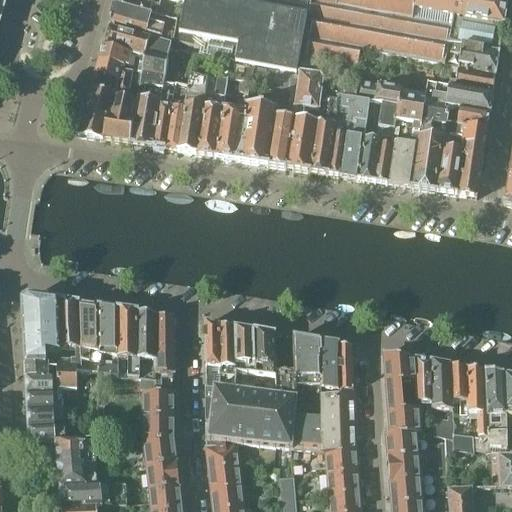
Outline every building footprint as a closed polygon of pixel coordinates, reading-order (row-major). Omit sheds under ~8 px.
[(182,8),(155,0),(116,0),(114,7),(115,7),(149,17),(151,11),(168,15),(167,22),(177,25),(182,8)] [(183,0),(182,8),(177,25),(181,26),(179,33),(176,44),(199,50),(197,58),(220,64),(218,75),(228,77),(227,84),(249,88),(291,94),(295,95),(301,61),(310,0),(183,0)] [(310,0),(301,61),(321,66),(356,72),(359,53),(451,70),(455,45),(460,19),(412,10),(411,19),(336,7),(337,4),(337,0),(310,0)] [(337,0),(337,4),(336,7),(411,19),(412,10),(414,0),(337,0)] [(414,0),(412,10),(460,19),(503,27),(507,1),(503,0),(414,0)] [(181,26),(177,25),(167,22),(149,17),(115,7),(114,10),(111,13),(110,19),(111,22),(110,26),(119,28),(162,41),(176,44),(179,33),(181,26)] [(460,19),(455,45),(459,46),(458,49),(498,56),(503,27),(460,19)] [(143,60),(149,40),(119,33),(108,30),(103,50),(143,60)] [(139,72),(138,76),(142,77),(141,85),(137,107),(130,148),(152,152),(163,86),(168,63),(167,62),(171,47),(151,41),(149,40),(143,60),(139,72)] [(455,45),(451,70),(457,71),(461,73),(494,79),(498,56),(458,49),(459,46),(455,45)] [(140,60),(137,72),(139,72),(143,60),(103,50),(99,65),(128,70),(131,58),(140,60)] [(295,95),(284,172),(309,176),(320,106),(338,109),(339,103),(354,105),(356,93),(322,88),(323,85),(324,85),(324,83),(320,77),(321,66),(301,61),(295,95)] [(119,73),(138,76),(139,72),(137,72),(136,75),(127,74),(128,70),(99,65),(95,78),(112,82),(117,84),(119,73)] [(448,89),(448,91),(449,91),(451,91),(492,98),(494,79),(461,73),(457,71),(451,70),(450,74),(456,76),(456,82),(449,81),(448,89)] [(119,73),(117,84),(102,144),(130,148),(137,107),(141,85),(142,77),(138,76),(119,73)] [(224,97),(227,84),(228,77),(218,75),(217,82),(214,98),(215,101),(213,112),(208,111),(207,112),(203,111),(196,158),(215,161),(222,112),(224,97)] [(107,96),(112,82),(95,78),(91,94),(107,96)] [(214,98),(217,82),(207,80),(207,85),(203,111),(207,112),(208,111),(213,112),(215,101),(214,98)] [(107,96),(91,94),(78,140),(102,144),(117,84),(112,82),(107,96)] [(196,158),(203,111),(207,85),(188,83),(186,90),(184,112),(177,156),(196,158)] [(238,165),(246,108),(249,88),(227,84),(224,97),(239,100),(237,114),(222,112),(215,161),(238,165)] [(356,93),(354,105),(368,108),(369,106),(381,108),(381,109),(397,111),(395,124),(420,128),(411,184),(405,183),(404,191),(435,196),(445,129),(448,111),(445,111),(446,107),(432,105),(424,104),(425,95),(377,88),(376,88),(358,85),(356,93)] [(176,87),(163,86),(152,152),(165,153),(176,87)] [(186,90),(176,87),(165,153),(177,156),(184,112),(186,90)] [(433,97),(432,105),(446,107),(445,111),(448,111),(488,118),(492,98),(451,91),(449,91),(447,99),(433,97)] [(246,108),(238,165),(284,172),(295,95),(291,94),(287,117),(284,117),(282,121),(276,120),(277,115),(278,115),(278,112),(246,108)] [(338,109),(335,130),(346,132),(339,181),(358,184),(361,160),(364,140),(368,108),(354,105),(339,103),(338,109)] [(320,106),(309,176),(327,179),(335,130),(338,109),(320,106)] [(361,160),(358,184),(374,187),(382,137),(393,139),(395,124),(397,111),(381,109),(377,130),(381,130),(379,143),(364,140),(361,160)] [(448,111),(445,129),(466,133),(485,136),(488,118),(448,111)] [(393,139),(386,189),(404,191),(405,183),(411,184),(420,128),(395,124),(393,139)] [(445,129),(435,196),(457,200),(466,133),(445,129)] [(335,130),(327,179),(339,181),(346,132),(335,130)] [(466,133),(457,200),(476,203),(482,161),(481,161),(485,136),(466,133)] [(382,137),(374,187),(386,189),(393,139),(382,137)] [(511,181),(507,181),(503,208),(511,209),(511,181)] [(58,375),(57,305),(57,304),(28,300),(22,305),(26,380),(35,381),(43,373),(55,375),(58,375)] [(58,375),(55,375),(54,385),(57,385),(56,394),(57,394),(57,395),(62,395),(62,393),(77,394),(76,375),(98,378),(98,366),(76,366),(76,308),(57,305),(58,375)] [(97,311),(76,308),(76,366),(98,366),(97,311)] [(119,381),(119,314),(97,311),(98,366),(98,378),(119,381)] [(139,382),(138,317),(119,314),(119,381),(127,382),(139,382)] [(155,384),(155,319),(138,317),(139,382),(155,384)] [(172,326),(169,321),(155,319),(155,384),(156,391),(173,391),(172,326)] [(222,380),(221,330),(205,327),(206,388),(222,391),(222,380)] [(237,383),(237,375),(236,332),(221,330),(222,380),(237,383)] [(257,379),(256,335),(236,332),(237,375),(257,379)] [(275,339),(256,335),(257,379),(276,382),(275,375),(276,375),(275,340),(275,339)] [(320,389),(318,346),(292,341),(292,343),(293,343),(294,374),(295,397),(321,397),(320,389)] [(335,349),(318,346),(320,389),(337,392),(335,349)] [(337,395),(353,394),(351,352),(335,349),(337,392),(337,395)] [(416,386),(414,363),(389,358),(384,362),(387,401),(402,400),(401,387),(415,386),(416,386)] [(429,366),(414,363),(416,386),(415,386),(415,406),(425,408),(424,421),(433,420),(433,413),(429,366)] [(450,370),(429,366),(433,413),(447,414),(447,425),(432,422),(432,441),(443,443),(455,444),(454,438),(454,432),(453,431),(453,425),(452,425),(452,405),(450,370)] [(464,372),(450,370),(452,405),(459,405),(459,425),(465,425),(466,428),(468,428),(468,426),(464,372)] [(482,376),(464,372),(468,426),(468,428),(470,427),(470,422),(475,422),(477,441),(488,442),(482,376)] [(54,385),(55,375),(43,373),(35,381),(26,380),(27,398),(52,396),(52,385),(54,385)] [(234,392),(222,391),(206,388),(206,390),(205,390),(206,443),(292,453),(295,397),(294,374),(276,375),(275,375),(276,382),(278,400),(234,392)] [(455,444),(443,443),(443,446),(445,459),(453,459),(453,455),(473,457),(473,455),(489,458),(490,455),(508,455),(500,379),(482,376),(488,442),(477,441),(477,442),(465,440),(465,439),(454,438),(455,444)] [(511,381),(500,379),(508,455),(511,454),(511,381)] [(353,394),(337,395),(338,406),(354,408),(353,394)] [(337,395),(321,397),(323,456),(355,454),(354,408),(338,406),(337,395)] [(53,406),(52,396),(27,398),(28,415),(63,413),(62,405),(58,404),(58,406),(53,406)] [(173,397),(153,397),(142,397),(142,421),(173,421),(173,397)] [(402,400),(387,401),(390,439),(418,438),(421,438),(419,411),(415,411),(416,412),(403,413),(402,400)] [(104,409),(96,408),(94,443),(106,444),(107,435),(102,434),(104,409)] [(63,424),(63,413),(28,415),(28,432),(54,431),(54,423),(62,422),(62,424),(63,424)] [(294,418),(292,453),(322,457),(323,456),(322,440),(321,419),(294,418)] [(173,421),(142,421),(142,447),(173,444),(173,421)] [(54,431),(28,432),(29,446),(56,444),(65,443),(65,442),(64,435),(54,435),(54,431)] [(418,438),(390,439),(386,439),(388,462),(419,460),(418,438)] [(85,443),(65,442),(65,443),(56,444),(57,460),(95,459),(94,451),(86,452),(85,443)] [(176,468),(173,444),(142,447),(145,471),(176,468)] [(445,459),(443,446),(437,446),(438,479),(446,479),(445,459)] [(209,470),(239,466),(238,450),(234,451),(234,448),(207,449),(209,470)] [(323,456),(322,457),(324,477),(357,475),(355,454),(323,456)] [(490,455),(489,458),(492,492),(511,492),(511,454),(508,455),(490,455)] [(96,475),(95,459),(57,460),(59,476),(96,475)] [(419,460),(388,462),(390,486),(421,483),(419,460)] [(239,466),(209,470),(211,491),(242,488),(239,466)] [(176,468),(145,471),(148,495),(179,491),(176,468)] [(301,476),(301,468),(292,469),(293,477),(301,476)] [(96,476),(96,475),(59,476),(60,489),(97,489),(96,476)] [(109,475),(96,476),(97,489),(110,488),(109,475)] [(359,496),(357,475),(324,477),(326,498),(359,496)] [(295,511),(293,481),(279,482),(280,511),(295,511)] [(421,483),(390,486),(392,510),(423,507),(421,483)] [(110,488),(97,489),(60,489),(62,511),(97,511),(102,510),(126,510),(125,487),(110,488)] [(244,509),(242,488),(211,491),(213,511),(244,509)] [(472,490),(447,492),(447,500),(448,511),(473,509),(472,492),(472,491),(472,490)] [(181,511),(179,491),(148,495),(149,511),(181,511)] [(359,511),(359,496),(326,498),(327,511),(359,511)]
